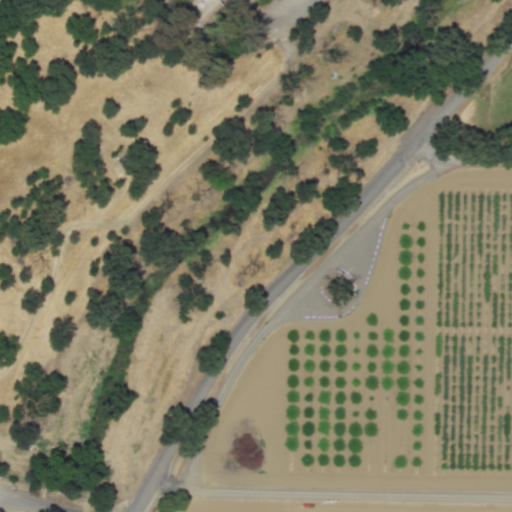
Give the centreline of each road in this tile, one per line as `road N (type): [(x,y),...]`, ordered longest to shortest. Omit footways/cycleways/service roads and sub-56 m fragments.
road 1 (residential): [(133,511),(224,345),(511,32)]
road 2 (track): [(152,479),(211,491),(511,497)]
